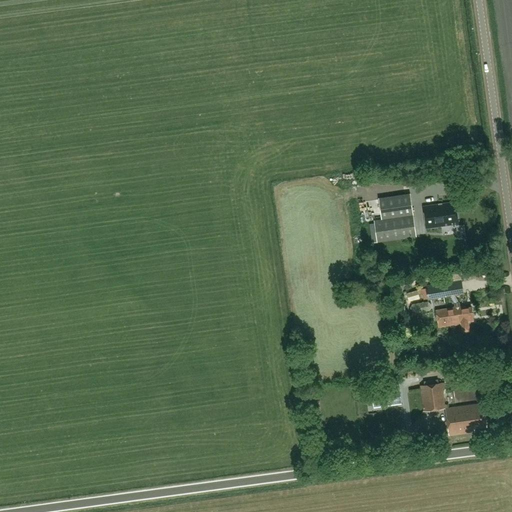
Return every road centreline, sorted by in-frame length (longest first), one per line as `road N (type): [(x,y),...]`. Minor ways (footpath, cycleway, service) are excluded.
road 1 (unclassified): [(23,511),(511,447)]
road 2 (tertiary): [(511,244),(478,0)]
